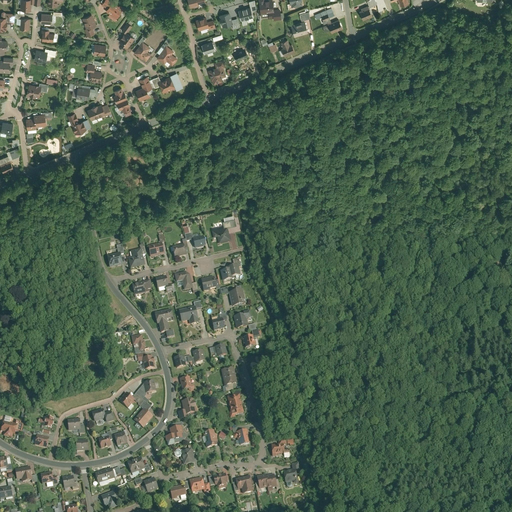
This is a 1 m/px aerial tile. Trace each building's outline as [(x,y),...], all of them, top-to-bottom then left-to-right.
[(40,6),(40,0),(20,0),(20,11),(29,12),(30,4),(33,4),(33,6),(40,6)] [(109,17),(115,21),(123,9),(119,6),(118,7),(111,2),(112,1),(110,0),(104,0),(100,6),(106,10),(104,12),(110,16),(109,17)] [(186,0),(189,9),(206,5),(204,0),(186,0)] [(263,0),(258,0),(260,14),(268,13),(274,13),(273,11),(272,0),(268,0),(264,0),(263,0)] [(374,0),(370,0),(368,1),(366,2),(367,6),(368,9),(376,5),(374,0)] [(374,0),(376,5),(378,13),(386,9),(382,0),(374,0)] [(358,12),(362,21),(372,17),(368,9),(367,6),(360,9),(361,11),(358,12)] [(253,17),(250,7),(238,10),(241,20),(253,17)] [(280,10),(273,11),(274,13),(268,13),(268,19),(281,18),(280,10)] [(14,18),(14,14),(5,14),(3,12),(2,12),(0,13),(0,15),(0,31),(2,32),(2,31),(4,31),(4,30),(6,31),(6,24),(13,25),(14,18)] [(299,15),(302,23),(304,22),(304,21),(309,19),(308,12),(299,15)] [(40,14),(39,25),(51,25),(51,15),(40,14)] [(228,14),(219,16),(223,28),(231,26),(232,26),(231,22),(228,14)] [(96,26),(91,15),(81,19),(85,30),(83,31),(86,37),(94,34),(91,28),(96,26)] [(206,17),(195,21),(198,32),(207,29),(207,31),(215,29),(213,20),(207,22),(206,17)] [(327,25),(331,23),(328,17),(322,19),(323,22),(321,22),(323,25),(327,24),(327,25)] [(29,31),(29,19),(23,19),(19,19),(18,31),(29,31)] [(237,20),(231,22),(232,26),(231,26),(233,30),(240,28),(237,20)] [(330,30),(331,34),(342,29),(338,20),(331,23),(327,25),(330,30)] [(294,38),(308,34),(304,22),(302,23),(295,25),(295,24),(290,26),(294,38)] [(125,33),(127,34),(131,27),(126,23),(120,31),(124,34),(125,33)] [(41,39),(41,42),(52,43),(53,34),(48,34),(48,31),(40,30),(40,39),(41,39)] [(118,43),(127,49),(134,39),(127,34),(125,33),(124,34),(123,35),(119,39),(120,40),(118,43)] [(7,47),(6,47),(7,41),(1,40),(1,37),(0,36),(0,55),(4,56),(4,52),(6,52),(7,52),(8,52),(9,51),(9,50),(9,49),(8,48),(7,47)] [(136,44),(139,46),(141,43),(142,43),(145,39),(142,37),(136,44)] [(239,43),(242,50),(244,49),(249,47),(246,40),(239,43)] [(284,57),(294,53),(291,45),(289,45),(287,40),(280,43),(282,48),(280,49),(284,57)] [(201,46),(203,55),(215,52),(212,42),(201,46)] [(139,46),(133,54),(141,60),(142,59),(145,62),(150,55),(147,52),(150,49),(142,43),(141,43),(139,46)] [(270,53),(277,50),(274,45),(273,45),(272,43),(267,45),(270,53)] [(104,57),(105,46),(94,45),(93,55),(104,57)] [(165,46),(156,59),(164,65),(166,62),(171,66),(177,59),(171,55),(173,52),(165,46)] [(236,62),(248,58),(244,49),(242,50),(240,50),(241,51),(239,52),(239,51),(233,54),(236,62)] [(34,62),(44,64),(46,56),(46,53),(43,53),(36,51),(34,62)] [(13,59),(3,58),(2,61),(0,61),(0,73),(9,74),(10,65),(12,65),(13,59)] [(215,69),(207,71),(210,82),(211,82),(212,86),(222,83),(221,79),(226,77),(222,68),(224,67),(222,61),(214,64),(215,69)] [(88,81),(100,83),(102,73),(93,71),(94,66),(92,65),(86,64),(85,67),(84,72),(90,73),(88,81)] [(177,75),(169,78),(174,89),(176,92),(183,89),(177,75)] [(142,89),(135,91),(139,102),(149,98),(147,91),(152,89),(147,76),(138,80),(142,89)] [(154,89),(160,87),(158,82),(160,81),(158,77),(150,80),(154,89)] [(160,81),(158,82),(160,87),(163,94),(174,89),(169,78),(169,77),(160,81)] [(39,84),(38,87),(41,88),(40,92),(47,93),(48,86),(39,84)] [(34,86),(28,85),(26,96),(28,97),(28,98),(35,99),(35,98),(39,99),(40,92),(41,88),(38,87),(38,86),(34,86)] [(75,99),(87,101),(88,97),(93,98),(95,89),(89,88),(89,89),(77,87),(77,90),(72,89),(71,96),(76,97),(75,99)] [(130,106),(124,92),(123,93),(121,89),(113,92),(115,96),(113,97),(119,111),(121,110),(123,115),(130,112),(128,107),(130,106)] [(90,109),(86,111),(91,121),(102,116),(102,118),(111,115),(107,105),(102,107),(101,105),(97,107),(96,106),(90,108),(90,109)] [(67,116),(66,116),(74,136),(83,132),(91,129),(87,119),(82,121),(77,119),(75,113),(74,113),(73,111),(66,114),(67,116)] [(25,120),(26,131),(36,130),(35,128),(46,127),(45,118),(45,115),(42,115),(33,116),(33,119),(25,120)] [(13,124),(2,122),(2,125),(1,132),(6,133),(6,135),(11,136),(13,124)] [(19,149),(9,153),(12,161),(19,158),(19,149)] [(13,170),(7,157),(0,159),(0,168),(3,175),(13,170)] [(218,246),(231,243),(227,227),(224,228),(211,230),(213,239),(217,239),(218,246)] [(185,243),(192,242),(192,240),(191,235),(184,236),(185,243)] [(194,250),(205,247),(203,238),(192,240),(192,242),(194,250)] [(154,258),(164,256),(161,244),(147,248),(150,261),(154,260),(154,258)] [(174,259),(185,257),(183,245),(171,248),(174,259)] [(109,269),(122,266),(120,257),(124,256),(121,246),(116,247),(117,255),(106,257),(109,269)] [(127,260),(130,270),(144,267),(140,250),(130,252),(131,259),(127,260)] [(239,277),(237,266),(226,269),(226,271),(219,272),(221,283),(233,280),(233,278),(239,277)] [(185,273),(174,276),(175,284),(181,283),(183,292),(192,290),(191,285),(188,276),(185,273)] [(170,286),(167,287),(165,277),(154,279),(157,290),(164,289),(166,294),(172,293),(170,286)] [(214,282),(213,278),(200,280),(203,293),(215,291),(216,290),(214,282)] [(151,289),(149,280),(131,285),(134,297),(144,294),(144,293),(147,293),(147,290),(151,289)] [(221,298),(228,296),(228,295),(227,289),(220,291),(221,298)] [(242,291),(228,295),(228,296),(231,309),(246,306),(242,291)] [(194,308),(195,311),(201,310),(200,303),(193,304),(194,308)] [(194,308),(178,312),(180,324),(188,322),(189,327),(198,325),(195,311),(194,308)] [(173,321),(170,311),(154,315),(156,325),(158,325),(166,323),(173,321)] [(235,331),(248,328),(247,327),(246,320),(250,319),(249,312),(242,313),(243,316),(233,319),(235,331)] [(221,320),(222,323),(226,322),(225,315),(218,316),(219,320),(221,320)] [(213,333),(224,330),(222,323),(221,320),(219,320),(211,323),(213,333)] [(166,323),(158,325),(160,335),(165,334),(168,333),(168,332),(166,323)] [(255,332),(251,333),(252,337),(253,340),(259,338),(259,336),(258,333),(258,331),(255,332)] [(142,342),(141,336),(130,338),(132,346),(137,345),(138,349),(139,352),(144,351),(144,350),(143,348),(145,348),(143,342),(142,342)] [(253,340),(252,337),(242,340),(243,341),(241,342),(243,348),(244,348),(245,350),(255,348),(254,342),(253,342),(253,340)] [(214,349),(216,355),(217,359),(227,357),(224,347),(214,349)] [(193,360),(194,364),(204,361),(202,351),(192,354),(193,360)] [(141,360),(145,359),(144,354),(136,356),(138,364),(142,363),(141,360)] [(183,357),(173,360),(176,370),(186,367),(185,365),(191,363),(191,360),(190,357),(183,359),(183,357)] [(155,370),(152,358),(145,359),(141,360),(142,363),(144,372),(155,370)] [(237,384),(233,369),(220,372),(224,387),(231,386),(237,384)] [(189,378),(179,381),(182,392),(192,390),(189,378)] [(153,382),(143,384),(143,385),(145,395),(146,395),(156,393),(153,382)] [(143,385),(135,395),(144,402),(146,405),(148,402),(144,398),(146,395),(145,395),(143,385)] [(231,386),(224,387),(224,388),(222,389),(223,394),(225,393),(225,394),(233,392),(231,386)] [(133,401),(134,401),(131,399),(125,394),(118,403),(127,410),(133,401)] [(138,406),(139,408),(144,402),(135,395),(131,399),(134,401),(133,401),(138,405),(138,406)] [(239,397),(239,396),(232,397),(226,399),(230,414),(228,414),(230,419),(235,418),(234,416),(243,414),(239,397)] [(183,412),(177,413),(179,421),(188,419),(188,416),(195,414),(194,410),(196,409),(194,403),(193,404),(192,400),(181,403),(183,412)] [(143,411),(146,413),(151,408),(146,405),(144,402),(139,408),(143,411)] [(103,410),(91,413),(94,423),(104,420),(106,425),(113,422),(110,412),(104,414),(103,410)] [(143,430),(152,418),(146,413),(143,411),(133,422),(143,430)] [(43,425),(43,429),(51,431),(51,428),(52,428),(53,423),(52,423),(53,420),(45,418),(44,421),(38,420),(37,424),(43,425)] [(14,425),(12,425),(13,422),(12,420),(10,421),(9,424),(9,425),(2,424),(0,432),(0,433),(4,434),(3,438),(11,440),(12,436),(14,436),(15,432),(16,426),(14,426),(14,425)] [(79,420),(67,421),(68,433),(79,432),(80,432),(79,426),(79,420)] [(16,426),(15,432),(20,434),(21,429),(22,426),(19,425),(20,423),(15,421),(14,425),(14,426),(16,426)] [(166,444),(182,440),(181,435),(183,435),(181,428),(171,430),(169,430),(170,437),(164,438),(166,444)] [(250,445),(247,431),(235,434),(235,435),(232,435),(234,440),(237,440),(239,448),(250,445)] [(213,432),(202,434),(203,439),(205,438),(207,444),(205,444),(206,450),(217,447),(216,443),(218,442),(216,438),(216,435),(214,435),(213,432)] [(113,436),(116,448),(126,445),(123,434),(113,436)] [(46,450),(48,439),(40,437),(36,436),(36,438),(33,447),(46,450)] [(100,451),(110,448),(109,442),(107,438),(97,441),(100,451)] [(87,452),(87,442),(75,442),(76,453),(87,452)] [(277,456),(289,455),(288,451),(284,451),(283,446),(279,447),(271,448),(272,458),(277,458),(277,456)] [(191,451),(180,453),(180,457),(179,457),(180,463),(182,462),(183,468),(194,465),(193,463),(194,463),(192,454),(191,454),(191,451)] [(143,468),(140,459),(136,460),(135,459),(130,461),(131,462),(126,464),(131,475),(144,470),(143,468)] [(292,471),(283,473),(285,484),(293,483),(293,484),(294,485),(295,485),(296,485),(297,485),(298,484),(299,483),(299,482),(298,480),(297,479),(296,475),(300,475),(298,464),(291,465),(292,471)] [(29,468),(14,471),(16,482),(20,481),(21,484),(31,482),(32,482),(31,478),(29,468)] [(111,469),(94,475),(97,485),(114,480),(114,479),(112,472),(111,469)] [(114,479),(116,478),(116,480),(122,477),(119,472),(118,469),(113,471),(112,472),(114,479)] [(51,473),(40,476),(42,486),(52,484),(53,484),(52,478),(51,473)] [(226,478),(225,475),(212,478),(213,480),(214,485),(214,488),(216,487),(217,492),(226,489),(225,485),(227,485),(227,484),(226,478)] [(265,477),(265,476),(256,478),(258,485),(259,491),(267,489),(268,493),(272,492),(272,489),(276,488),(275,482),(273,475),(265,477)] [(72,477),(61,479),(63,490),(70,489),(74,488),(73,484),(72,477)] [(253,494),(249,478),(235,481),(236,484),(237,492),(241,491),(242,496),(253,494)] [(142,485),(140,479),(134,482),(136,488),(142,485)] [(157,491),(153,479),(142,483),(147,495),(157,491)] [(203,486),(201,479),(197,480),(190,481),(190,482),(188,483),(191,494),(203,492),(204,491),(203,486)] [(185,491),(184,487),(183,487),(168,490),(171,502),(177,500),(176,498),(186,496),(185,491)] [(8,488),(0,489),(0,500),(12,499),(10,489),(10,488),(8,488)] [(112,493),(100,498),(104,508),(107,507),(109,511),(117,508),(113,496),(112,493)] [(61,511),(65,511),(65,508),(68,507),(67,503),(60,504),(60,506),(61,511)]
